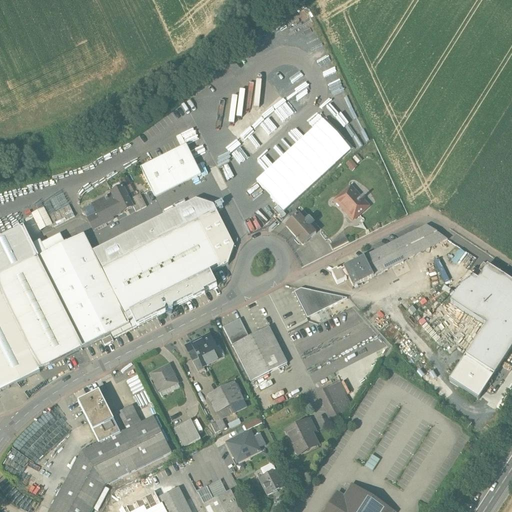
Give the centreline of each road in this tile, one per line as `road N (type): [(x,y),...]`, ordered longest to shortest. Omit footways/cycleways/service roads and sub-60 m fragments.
road 1 (track): [(268,0),(116,132),(51,158),(0,166)]
road 2 (unclassified): [(0,439),(52,393),(232,299)]
